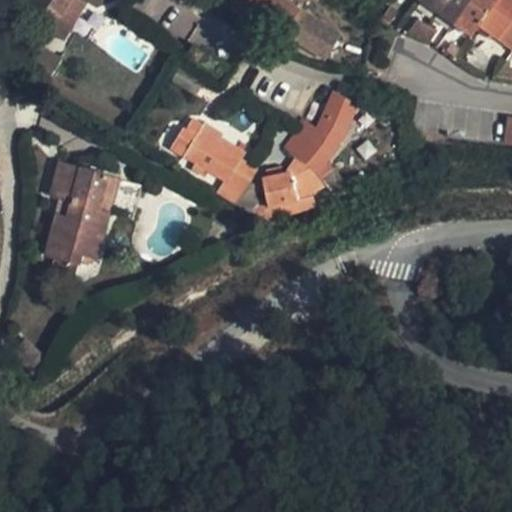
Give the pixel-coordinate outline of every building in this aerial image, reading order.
[(33,0),(57,15),(67,0),(33,0)] [(83,0),(67,0),(57,15),(71,24),(85,1),(83,0)] [(277,0),(231,0),(229,4),(321,60),(336,36),(277,0)] [(446,0),(421,0),(418,5),(436,16),(446,0)] [(470,0),(446,0),(436,16),(452,28),(470,0)] [(496,0),(470,0),(452,28),(470,40),(478,27),(496,0)] [(511,0),(496,0),(478,27),(511,50),(511,0)] [(420,39),(428,27),(418,19),(408,34),(420,39)] [(436,34),(428,27),(420,39),(430,43),(436,34)] [(63,44),(39,28),(29,40),(52,59),(63,44)] [(216,78),(224,66),(195,47),(186,61),(216,78)] [(511,66),(504,65),(493,82),(511,84),(511,71),(510,71),(511,66)] [(320,178),(322,174),(341,148),(362,107),(333,90),(315,126),(304,120),(299,126),(282,150),(294,159),(320,178)] [(511,117),(505,117),(502,146),(511,147),(511,117)] [(258,171),(254,169),(240,159),(222,148),(226,141),(228,138),(203,124),(183,158),(195,167),(190,174),(203,182),(206,175),(222,184),(218,194),(238,205),(258,171)] [(222,148),(240,159),(244,153),(226,141),(222,148)] [(297,206),(326,187),(320,178),(294,159),(288,171),(297,206)] [(115,216),(123,182),(57,164),(46,199),(65,204),(62,216),(54,213),(41,257),(82,268),(86,257),(97,261),(111,215),(115,216)] [(332,195),(332,198),(347,187),(335,168),(322,174),(320,178),(326,187),(332,195)] [(297,206),(288,171),(262,178),(268,212),(297,206)]
